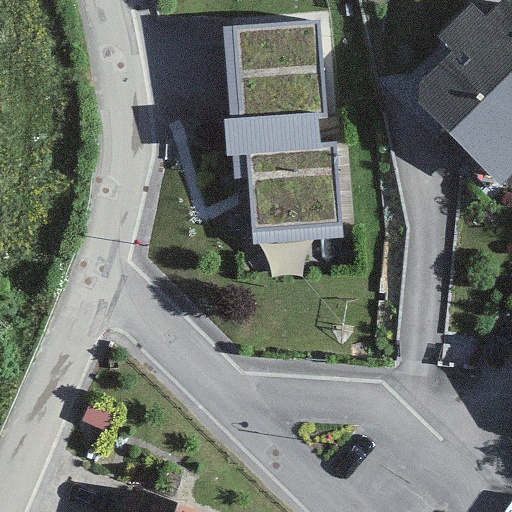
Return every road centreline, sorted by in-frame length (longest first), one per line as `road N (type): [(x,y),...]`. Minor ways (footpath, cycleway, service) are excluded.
road 1 (residential): [(109,0),(119,97),(87,269)]
road 2 (residential): [(466,511),(461,490),(430,449),(388,415),(336,393),(268,396)]
road 3 (residential): [(87,269),(50,378),(0,486)]
road 4 (residential): [(87,269),(233,416)]
road 5 (residential): [(233,416),(326,511)]
